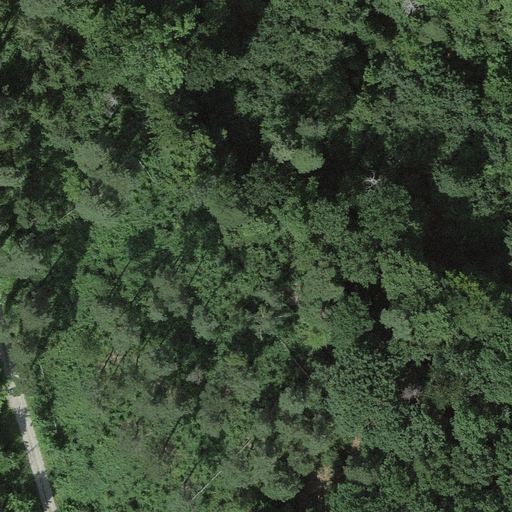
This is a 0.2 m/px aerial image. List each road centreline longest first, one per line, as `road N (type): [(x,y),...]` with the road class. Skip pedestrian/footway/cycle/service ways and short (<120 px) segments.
road 1 (track): [(50,511),(0,310)]
road 2 (track): [(511,86),(367,0)]
